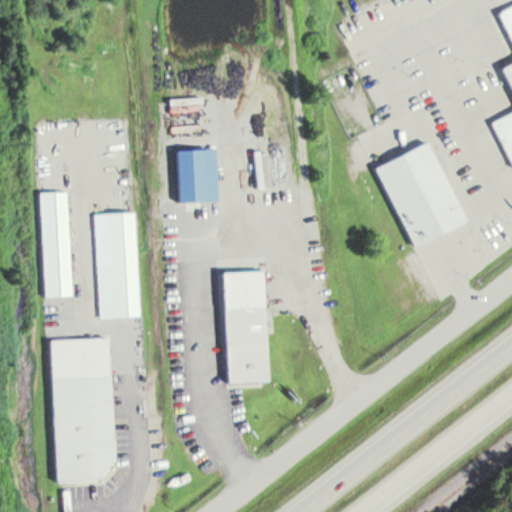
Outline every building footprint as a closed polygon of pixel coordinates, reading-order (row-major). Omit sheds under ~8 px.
[(511,161),(511,3),(496,10),(511,48),(511,60),(499,66),(511,97),(511,110),(489,120),(507,164),(511,161)] [(428,141),(373,165),(409,247),(464,223),(428,141)] [(137,316),(136,263),(95,264),(97,317),(137,316)] [(219,272),(223,383),(266,381),(262,270),(219,272)] [(50,376),(53,482),(99,481),(98,465),(110,464),(107,374),(50,376)] [(405,467),(416,480),(447,455),(436,442),(405,467)]
